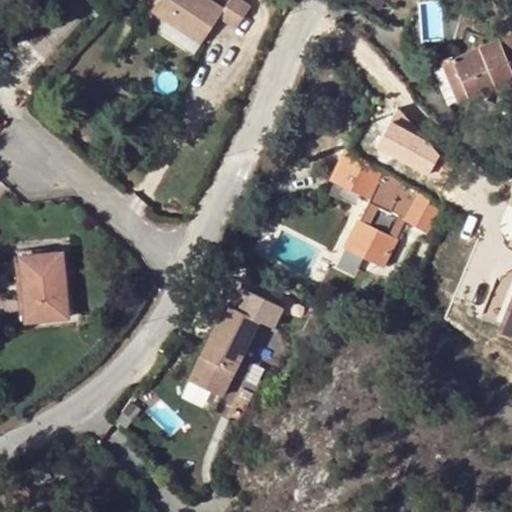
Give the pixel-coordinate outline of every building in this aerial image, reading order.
[(227,0),(222,7),(211,0),(156,0),(151,8),(167,19),(200,43),(219,15),(236,27),(250,6),(241,0),(227,0)] [(510,33),(499,38),(509,61),(511,59),(511,13),(503,17),(510,33)] [(200,43),(167,19),(159,31),(193,53),(200,43)] [(511,59),(509,61),(499,38),(453,57),(452,54),(440,59),(442,64),(433,69),(448,105),(468,96),(494,85),(497,90),(511,84),(511,59)] [(471,101),(497,90),(494,85),(468,96),(471,101)] [(427,140),(411,150),(426,176),(443,167),(427,140)] [(444,204),(351,151),(345,148),(330,175),(371,198),(369,201),(379,206),(398,216),(406,221),(433,236),(444,204)] [(379,206),(369,201),(364,210),(345,247),(383,267),(406,221),(398,216),(389,234),(370,224),(379,206)] [(44,253),(20,254),(25,321),(68,317),(63,251),(44,253)] [(25,321),(20,254),(12,255),(17,321),(25,321)] [(404,265),(399,278),(417,287),(422,273),(404,265)] [(511,282),(511,272),(510,271),(488,321),(494,323),(511,282)] [(500,340),(511,345),(511,282),(494,323),(500,340)] [(226,303),(188,380),(222,396),(259,321),(274,328),(284,307),(240,286),(230,305),(226,303)]
